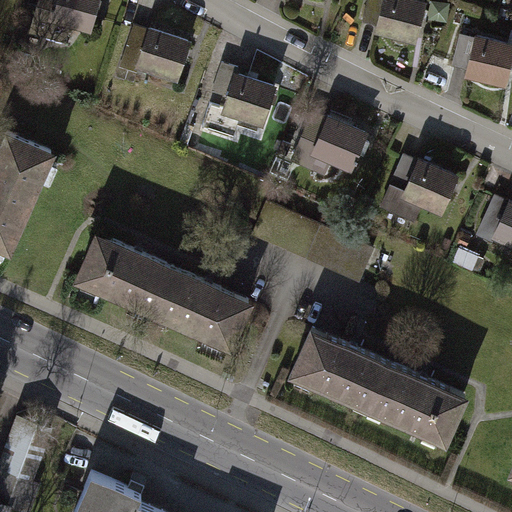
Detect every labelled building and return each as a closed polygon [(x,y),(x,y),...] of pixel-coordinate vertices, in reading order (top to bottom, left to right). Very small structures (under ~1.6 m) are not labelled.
[(96,0),(51,0),(47,14),(89,26),(96,0)] [(376,22),(381,0),(366,0),(361,18),(376,22)] [(425,0),(381,0),(376,22),(375,26),(416,36),(425,0)] [(190,33),(148,19),(133,64),(175,78),(190,33)] [(511,54),(511,37),(475,28),(473,35),(465,65),(464,69),(505,80),(511,54)] [(465,65),(473,35),(460,32),(453,62),(465,65)] [(234,68),(220,111),(265,124),(278,82),(234,68)] [(330,111),(312,151),(351,168),(368,127),(330,111)] [(55,145),(4,123),(0,131),(0,244),(10,249),(55,145)] [(458,171),(420,154),(403,192),(441,209),(458,171)] [(492,233),(508,197),(495,191),(476,232),(493,239),(495,235),(492,233)] [(508,197),(492,233),(495,235),(511,242),(511,194),(510,193),(508,197)] [(370,245),(269,201),(255,233),(356,278),(370,245)] [(154,307),(174,263),(95,229),(76,273),(154,307)] [(247,295),(174,263),(154,307),(228,339),(247,295)] [(367,403),(388,357),(310,323),(289,370),(367,403)] [(463,390),(388,357),(367,403),(443,436),(463,390)] [(0,485),(0,497),(11,502),(22,506),(51,426),(25,417),(0,485)] [(176,511),(140,497),(144,488),(95,468),(76,511),(176,511)] [(0,511),(6,511),(11,502),(0,497),(0,511)]
